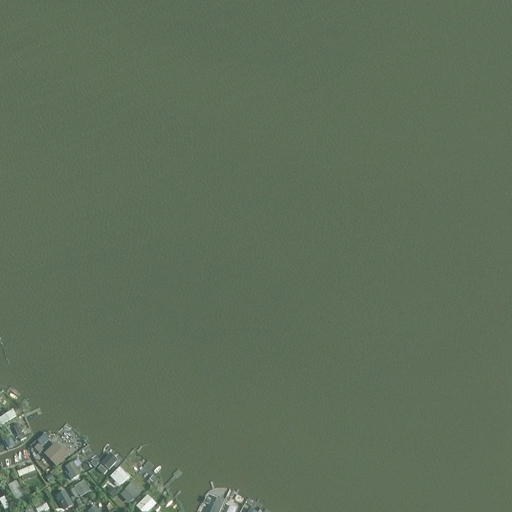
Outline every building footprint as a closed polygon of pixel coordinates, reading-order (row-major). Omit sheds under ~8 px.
[(15,410),(0,417),(0,426),(19,417),(15,410)] [(38,443),(43,448),(50,441),(45,436),(38,443)] [(16,447),(12,438),(5,442),(9,451),(16,447)] [(68,458),(56,445),(46,455),(58,468),(68,458)] [(102,464),(110,472),(119,462),(111,455),(102,464)] [(81,476),(74,463),(66,468),(70,475),(68,476),(72,482),(81,476)] [(34,467),(18,473),(20,478),(36,472),(34,467)] [(107,473),(102,467),(98,471),(103,477),(107,473)] [(129,480),(120,470),(111,479),(121,489),(129,480)] [(53,476),(47,479),(50,484),(56,481),(53,476)] [(91,493),(85,482),(75,488),(81,498),(91,493)] [(16,483),(9,487),(18,504),(25,501),(16,483)] [(143,494),(133,484),(121,496),(130,506),(135,501),(143,494)] [(112,489),(107,493),(112,498),(117,493),(112,489)] [(74,507),(65,492),(57,497),(65,511),(74,507)] [(6,497),(1,500),(6,511),(11,508),(6,497)] [(148,497),(137,508),(140,511),(149,511),(156,505),(148,497)] [(212,501),(207,499),(204,505),(210,507),(212,501)] [(221,511),(226,502),(219,499),(213,511),(221,511)]
